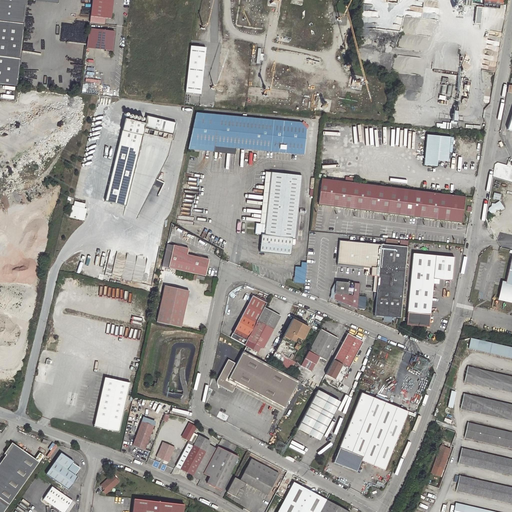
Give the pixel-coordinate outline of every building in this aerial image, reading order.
[(0,0),(0,82),(19,84),(27,0),(0,0)] [(113,0),(92,0),(91,16),(111,18),(113,0)] [(419,16),(435,19),(437,1),(432,0),(419,0),(420,1),(413,0),(413,5),(423,7),(422,13),(419,13),(419,16)] [(501,3),(484,1),(483,10),(500,12),(501,3)] [(481,9),(475,8),(473,26),(479,27),(481,9)] [(403,17),(398,17),(398,25),(394,25),(394,31),(402,31),(412,31),(412,33),(416,33),(415,29),(418,29),(418,18),(416,18),(416,11),(402,11),(403,17)] [(115,31),(89,29),(87,48),(113,50),(115,31)] [(206,47),(191,46),(186,91),(201,93),(206,47)] [(422,88),(424,76),(408,75),(406,86),(422,88)] [(214,153),(214,151),(215,147),(304,157),(306,130),(301,124),(196,113),(188,150),(214,153)] [(143,123),(123,119),(105,201),(125,206),(123,216),(136,219),(161,166),(162,160),(164,160),(165,155),(166,155),(174,122),(145,116),(143,123)] [(450,138),(426,136),(423,165),(435,166),(435,161),(447,162),(450,138)] [(263,225),(269,172),(263,171),(257,225),(263,225)] [(300,175),(269,172),(263,225),(257,225),(253,224),(252,235),(259,236),(257,254),(288,257),(290,239),(293,239),(300,175)] [(459,224),(463,198),(320,178),(317,204),(459,224)] [(84,209),(84,205),(75,202),(74,207),(73,207),(70,218),(83,221),(85,214),(82,214),(84,209)] [(377,265),(379,245),(341,241),(341,244),(339,261),(342,261),(377,265)] [(122,279),(151,285),(159,245),(151,243),(149,257),(144,256),(146,245),(144,245),(142,255),(137,254),(135,263),(125,261),(122,279)] [(188,248),(172,245),(168,268),(204,275),(208,259),(186,254),(188,248)] [(373,312),(385,313),(400,314),(405,248),(379,245),(377,265),(373,312)] [(451,254),(410,250),(404,321),(427,323),(431,276),(449,277),(451,254)] [(503,281),(499,300),(511,302),(511,259),(507,282),(503,281)] [(115,261),(113,268),(120,270),(121,263),(115,261)] [(293,281),(303,282),(305,262),(300,261),(300,266),(294,265),(293,281)] [(359,283),(335,281),(333,300),(357,309),(359,283)] [(156,322),(180,328),(188,291),(164,285),(156,322)] [(245,340),(264,305),(250,297),(231,334),(245,341),(245,340)] [(264,305),(245,340),(262,349),(281,313),(264,305)] [(292,319),(274,352),(291,361),(308,327),(292,319)] [(324,360),(336,337),(320,329),(307,351),(318,357),(324,360)] [(348,332),(326,373),(342,382),(364,340),(348,332)] [(511,346),(471,338),(469,348),(511,357),(511,346)] [(318,357),(307,351),(300,366),(310,371),(318,357)] [(227,359),(217,379),(222,382),(220,386),(232,392),(235,386),(283,410),(298,381),(293,379),(268,365),(242,352),(236,364),(227,359)] [(291,361),(274,352),(270,361),(289,371),(294,363),(291,361)] [(511,376),(468,366),(465,381),(511,391),(511,376)] [(129,384),(104,378),(95,422),(99,423),(98,429),(119,433),(129,384)] [(316,391),(297,428),(320,440),(339,402),(316,391)] [(332,463),(351,471),(358,467),(360,461),(384,470),(407,412),(386,403),(374,398),(360,392),(332,463)] [(511,403),(464,392),(460,409),(511,420),(511,403)] [(511,429),(469,420),(464,438),(511,448),(511,429)] [(154,426),(142,421),(133,445),(145,450),(154,426)] [(193,434),(197,427),(190,423),(182,437),(190,441),(193,434)] [(202,479),(205,474),(217,450),(208,445),(210,442),(193,434),(190,441),(176,466),(202,479)] [(175,447),(163,442),(158,458),(169,462),(175,447)] [(0,511),(4,511),(10,504),(40,464),(35,460),(11,444),(3,455),(6,457),(0,465),(0,511)] [(441,445),(440,445),(430,473),(442,477),(452,449),(444,446),(441,445)] [(511,458),(462,446),(458,463),(511,475),(511,458)] [(217,450),(205,474),(210,477),(207,484),(222,491),(239,457),(219,447),(217,450)] [(40,453),(35,460),(40,464),(45,456),(40,453)] [(71,462),(59,453),(45,475),(66,490),(75,476),(73,475),(78,468),(71,463),(71,462)] [(236,476),(229,490),(238,495),(241,488),(244,487),(247,482),(269,494),(281,473),(253,458),(242,479),(236,476)] [(511,484),(460,473),(460,475),(458,482),(456,491),(511,503),(511,484)] [(120,483),(113,476),(102,487),(104,490),(103,492),(106,496),(120,483)] [(320,511),(327,501),(294,482),(278,511),(320,511)] [(61,511),(66,511),(74,501),(68,497),(52,487),(44,500),(61,511)] [(184,511),(185,507),(134,500),(132,511),(184,511)] [(347,511),(327,501),(320,511),(347,511)] [(498,511),(455,502),(453,511),(498,511)]
